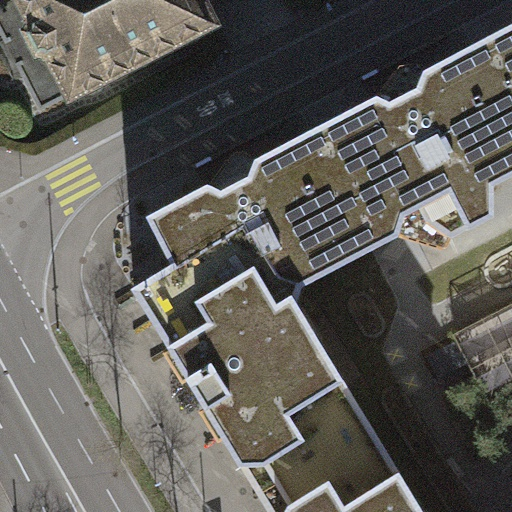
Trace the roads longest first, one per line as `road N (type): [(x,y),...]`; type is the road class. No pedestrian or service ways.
road 1 (residential): [(0,256),(68,189),(405,0)]
road 2 (primary): [(0,358),(82,511)]
